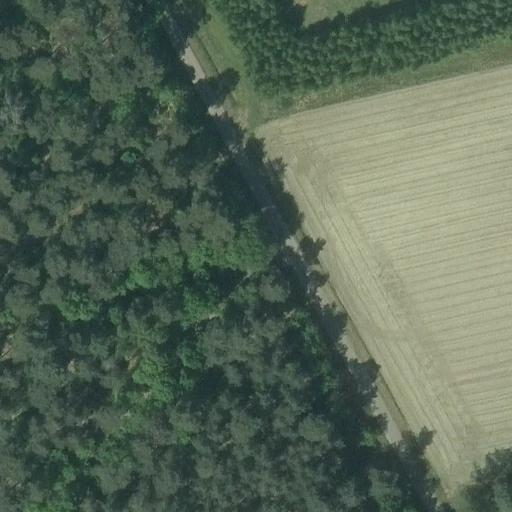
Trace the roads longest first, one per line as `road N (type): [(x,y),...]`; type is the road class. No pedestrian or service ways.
road 1 (unclassified): [(155,0),(432,511)]
road 2 (track): [(41,511),(259,251)]
road 3 (track): [(259,251),(0,333)]
